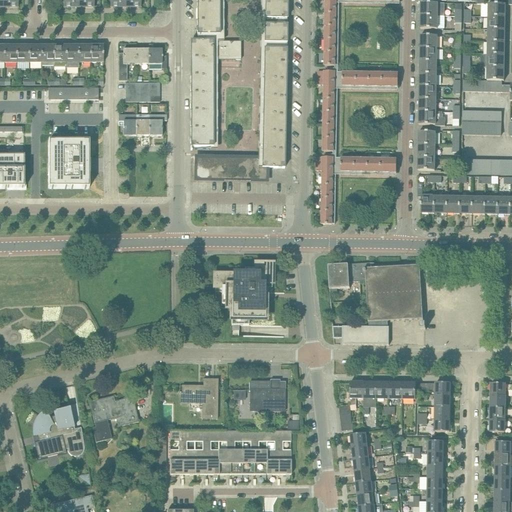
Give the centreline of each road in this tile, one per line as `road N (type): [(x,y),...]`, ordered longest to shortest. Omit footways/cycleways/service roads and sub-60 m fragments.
road 1 (residential): [(313,355),(176,354),(0,394)]
road 2 (residential): [(404,244),(410,0)]
road 3 (residential): [(304,200),(309,0)]
road 4 (tertiary): [(0,247),(177,242)]
road 5 (residential): [(112,208),(111,32)]
road 6 (residential): [(178,32),(178,198)]
road 7 (residential): [(472,355),(313,355)]
road 8 (residential): [(472,355),(468,511)]
road 9 (residential): [(328,491),(172,491)]
road 10 (residential): [(328,491),(313,355)]
road 11 (tertiary): [(177,242),(304,243)]
road 12 (residential): [(178,198),(304,200)]
